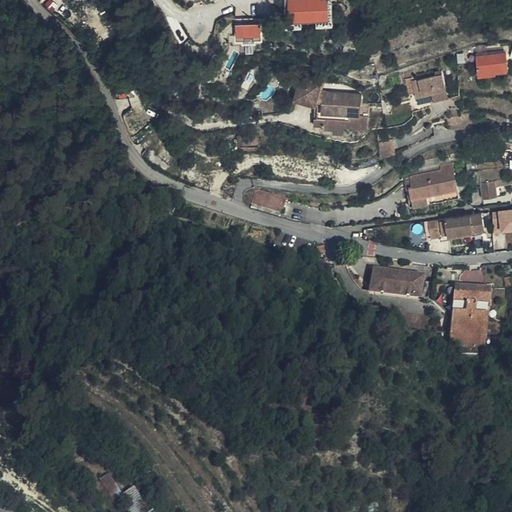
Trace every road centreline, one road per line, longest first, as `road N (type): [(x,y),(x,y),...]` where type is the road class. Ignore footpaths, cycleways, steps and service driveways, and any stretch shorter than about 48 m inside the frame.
road 1 (residential): [(231,208),(243,185),(255,182),(350,188),(437,138),(486,130),(511,138)]
road 2 (residential): [(25,0),(96,69),(145,172),(231,208)]
road 3 (residential): [(231,208),(414,256),(511,256)]
road 4 (unknown): [(511,38),(390,73)]
